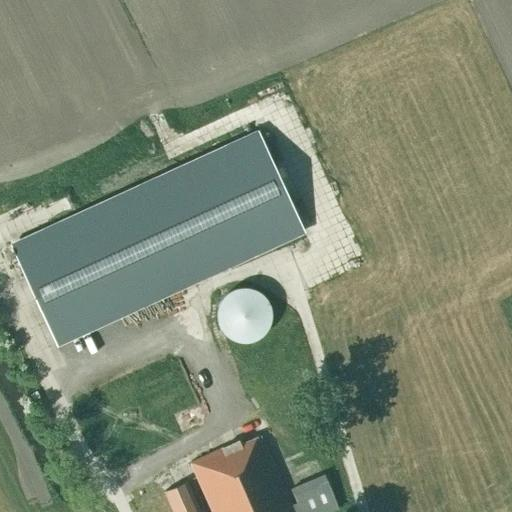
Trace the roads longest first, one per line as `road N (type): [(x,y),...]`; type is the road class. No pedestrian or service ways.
road 1 (track): [(281,264),(330,233),(277,104),(172,153),(96,0)]
road 2 (unknown): [(113,478),(33,333)]
road 3 (unknown): [(113,478),(250,386)]
